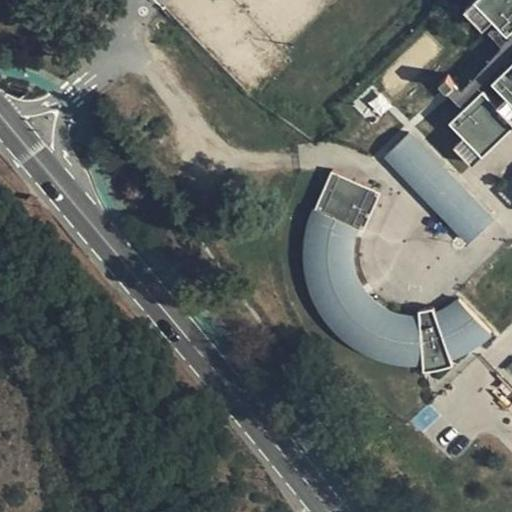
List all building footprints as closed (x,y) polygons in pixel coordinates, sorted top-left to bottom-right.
[(487,26),(498,16),(482,0),(475,0),(468,6),(487,26)] [(511,29),(511,0),(482,0),(498,16),(511,30),(511,29)] [(511,63),(497,78),(511,92),(511,63)] [(443,80),(450,88),(457,81),(450,73),(443,80)] [(511,92),(497,78),(486,88),(511,114),(511,92)] [(467,134),(485,153),(511,127),(511,114),(486,88),(454,119),(467,134)] [(493,219),(410,132),(388,153),(471,240),(493,219)] [(474,163),(485,153),(467,134),(456,144),(474,163)] [(365,228),(382,190),(333,169),(317,207),(315,206),(309,225),(305,249),(309,279),(320,308),(339,331),(364,349),(393,360),(428,362),(428,367),(458,360),(456,355),(471,348),(492,332),(460,298),(452,304),(437,312),(434,305),(422,307),(423,315),(403,314),(386,308),(372,297),(361,284),(354,267),(352,250),(355,233),(358,225),(365,228)]
